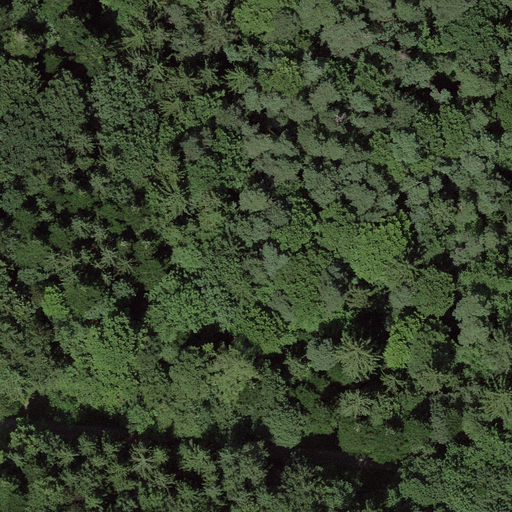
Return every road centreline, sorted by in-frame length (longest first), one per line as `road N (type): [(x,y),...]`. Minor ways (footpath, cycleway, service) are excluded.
road 1 (track): [(0,426),(511,475)]
road 2 (track): [(229,0),(213,190),(186,251),(134,323),(0,410)]
